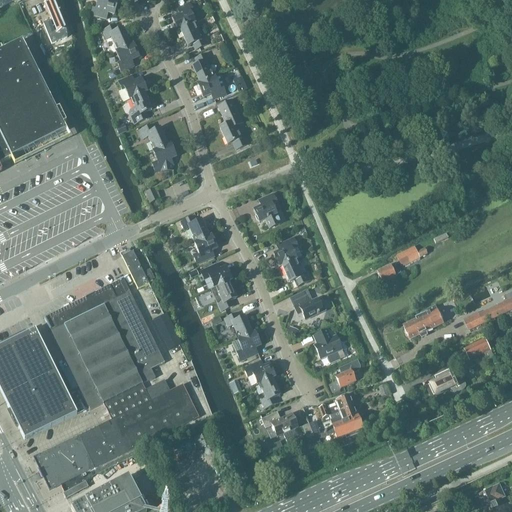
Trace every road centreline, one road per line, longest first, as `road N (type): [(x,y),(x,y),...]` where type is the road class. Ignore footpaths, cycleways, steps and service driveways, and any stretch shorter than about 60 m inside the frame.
road 1 (unclassified): [(407,425),(297,170)]
road 2 (secondary): [(511,409),(293,511)]
road 3 (residential): [(309,392),(215,196)]
road 4 (residential): [(215,196),(186,99),(146,16)]
road 5 (secondary): [(350,511),(511,435)]
road 6 (unclassified): [(0,296),(137,227)]
